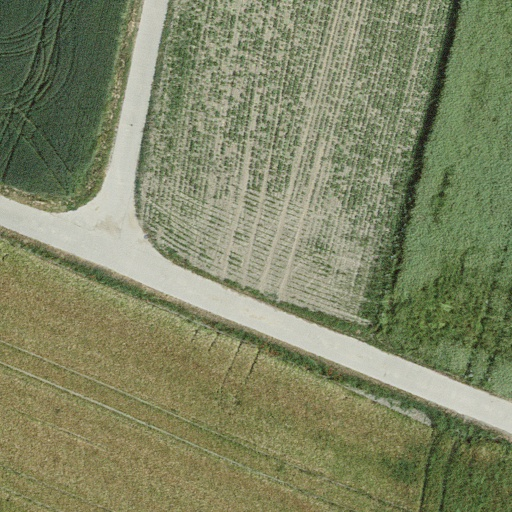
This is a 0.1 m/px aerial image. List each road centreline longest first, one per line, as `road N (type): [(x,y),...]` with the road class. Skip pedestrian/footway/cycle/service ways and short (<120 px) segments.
road 1 (track): [(511,417),(107,246)]
road 2 (track): [(157,0),(107,246)]
